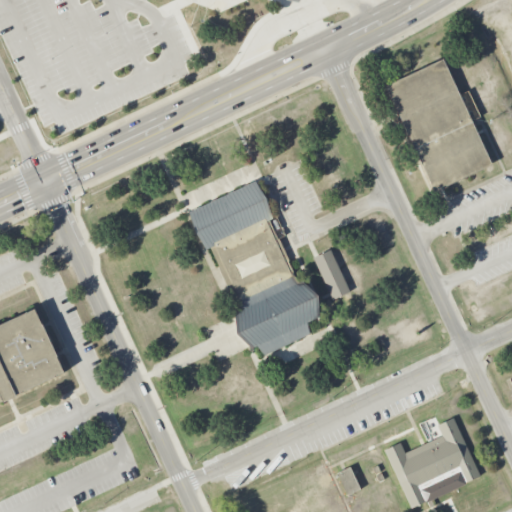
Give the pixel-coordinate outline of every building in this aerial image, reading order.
[(387,85),(435,191),(491,165),(442,59),(387,85)] [(188,212),(206,250),(210,248),(239,310),(235,312),(245,332),(252,347),(257,344),(262,356),(309,334),(304,323),(316,318),(270,219),(273,218),(255,180),(188,212)] [(349,293),(331,250),(313,257),(332,300),(349,293)] [(0,326),(0,401),(63,373),(35,310),(0,326)] [(385,451),(412,509),(482,475),(454,416),(436,425),(441,436),(405,453),(401,444),(385,451)] [(347,495),(360,489),(349,466),(336,473),(347,495)]
